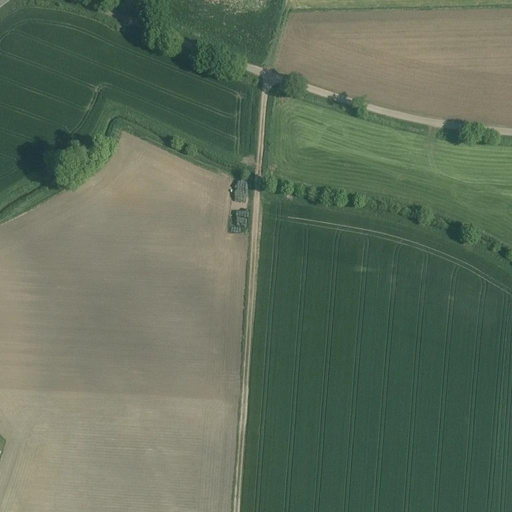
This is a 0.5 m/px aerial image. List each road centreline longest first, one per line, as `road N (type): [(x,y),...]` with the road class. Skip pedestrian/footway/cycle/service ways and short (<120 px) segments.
road 1 (unclassified): [(83,0),(317,92),(414,120),(511,133)]
road 2 (track): [(236,511),(271,75)]
